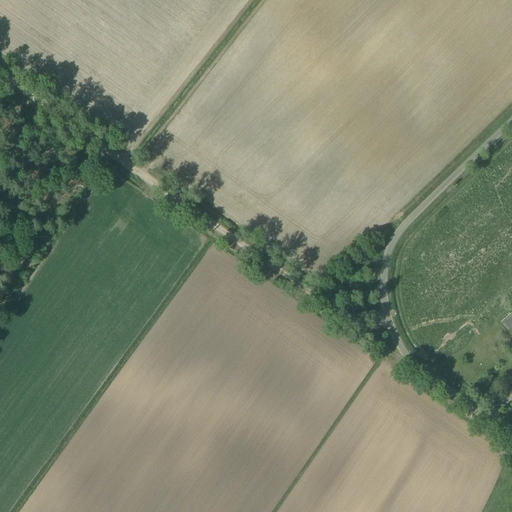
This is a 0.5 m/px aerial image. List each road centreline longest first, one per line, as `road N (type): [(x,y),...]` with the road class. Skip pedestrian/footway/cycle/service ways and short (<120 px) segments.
road 1 (track): [(0,68),(320,304),(383,310)]
road 2 (unclassified): [(511,445),(406,371),(383,325),(382,267),(407,224),(511,124)]
